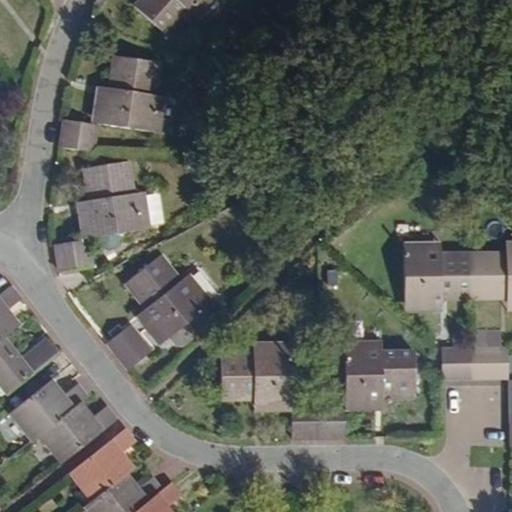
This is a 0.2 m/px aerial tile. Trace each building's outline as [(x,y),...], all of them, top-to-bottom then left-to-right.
[(139,0),(137,3),(170,32),(193,7),(200,0),(139,0)] [(200,0),(193,7),(201,14),(213,0),(200,0)] [(111,98),(106,119),(153,128),(160,92),(157,90),(161,59),(118,51),(113,81),(104,81),(102,93),(111,98)] [(160,92),(153,128),(162,129),(168,95),(160,92)] [(102,93),(96,118),(106,119),(111,98),(102,93)] [(61,140),(91,147),(96,118),(65,112),(61,140)] [(82,163),(87,194),(94,232),(142,223),(133,185),(126,154),(82,163)] [(143,185),(133,185),(142,223),(151,221),(143,185)] [(94,232),(87,194),(79,198),(86,234),(94,232)] [(90,262),(86,234),(56,241),(62,267),(90,262)] [(505,250),(470,249),(474,301),(502,302),(502,297),(511,297),(511,245),(506,246),(505,250)] [(474,301),(470,249),(441,249),(439,246),(403,246),(405,301),(442,296),(442,301),(474,301)] [(128,281),(146,306),(148,303),(154,310),(151,314),(170,337),(173,335),(179,343),(186,342),(193,337),(193,330),(188,323),(209,305),(207,303),(183,277),(164,255),(128,281)] [(188,273),(183,277),(207,303),(211,300),(188,273)] [(0,338),(3,336),(11,330),(0,314),(0,312),(8,307),(21,296),(9,282),(0,289),(0,338)] [(441,310),(442,301),(442,296),(405,301),(405,310),(441,310)] [(511,297),(502,297),(502,302),(504,311),(511,311),(511,297)] [(148,303),(146,306),(137,312),(162,344),(170,337),(151,314),(154,310),(148,303)] [(0,312),(0,314),(11,330),(19,324),(8,307),(0,312)] [(135,324),(110,344),(128,369),(153,349),(135,324)] [(503,378),(503,350),(498,349),(498,332),(474,331),(473,346),(474,380),(503,378)] [(0,383),(6,392),(60,346),(51,334),(20,359),(3,336),(0,338),(0,383)] [(381,392),(381,396),(413,396),(413,349),(381,345),(344,345),(343,396),(381,392)] [(441,347),(440,378),(474,380),(473,346),(441,347)] [(257,398),(290,398),(290,350),(248,349),(247,354),(218,353),(216,397),(248,396),(249,392),(257,393),(257,398)] [(511,378),(511,351),(503,350),(503,378),(508,378),(511,378)] [(62,393),(50,379),(42,384),(54,401),(62,393)] [(30,440),(39,433),(63,414),(79,402),(80,400),(70,388),(62,393),(54,401),(42,384),(8,411),(30,440)] [(249,405),(291,406),(290,398),(257,398),(257,393),(249,392),(248,396),(249,405)] [(343,396),(343,406),(381,407),(381,396),(381,392),(343,396)] [(78,428),(92,417),(79,402),(63,414),(78,428)] [(39,433),(61,461),(115,418),(106,405),(93,418),(92,417),(78,428),(63,414),(39,433)] [(291,406),(289,438),(315,437),(315,406),(291,406)] [(343,406),(315,406),(315,437),(345,437),(343,406)] [(120,452),(134,439),(122,426),(67,469),(90,500),(116,478),(122,473),(113,456),(120,452)] [(125,472),(131,467),(120,452),(113,456),(122,473),(125,472)] [(138,488),(125,472),(122,473),(116,478),(129,494),(138,488)] [(158,492),(163,488),(154,477),(149,480),(158,492)] [(92,511),(132,511),(158,492),(149,480),(138,488),(129,494),(116,478),(90,500),(86,503),(92,511)] [(180,498),(170,483),(163,488),(174,502),(180,498)] [(164,511),(169,508),(174,502),(163,488),(158,492),(132,511),(164,511)]
